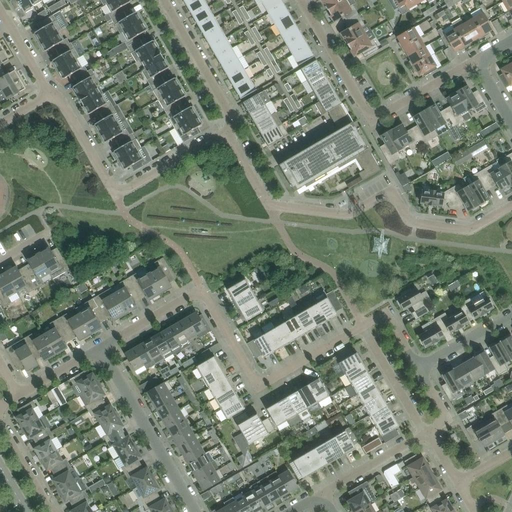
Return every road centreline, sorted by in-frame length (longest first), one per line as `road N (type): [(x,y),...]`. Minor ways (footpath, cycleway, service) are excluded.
road 1 (residential): [(511,205),(471,229),(412,223),(390,193),(343,215),(271,205),(228,140)]
road 2 (residential): [(101,349),(194,294),(204,296),(253,379),(263,382),(362,326)]
road 3 (residential): [(476,62),(368,115),(301,0)]
road 4 (residential): [(228,140),(118,191),(50,96)]
road 5 (residential): [(195,511),(101,349)]
road 6 (residential): [(228,140),(229,115),(165,0)]
road 7 (residential): [(428,433),(362,326)]
road 8 (residential): [(322,494),(428,433)]
